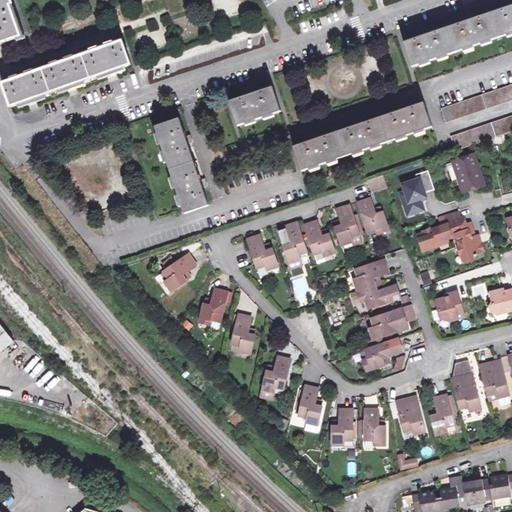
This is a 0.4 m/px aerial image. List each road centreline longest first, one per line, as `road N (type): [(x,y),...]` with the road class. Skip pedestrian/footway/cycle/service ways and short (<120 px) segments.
road 1 (unclassified): [(14,138),(443,0)]
road 2 (residential): [(298,186),(110,251),(83,236),(14,138)]
road 3 (unknown): [(511,70),(427,90),(438,127),(511,104)]
road 4 (residential): [(511,447),(389,485),(369,509)]
